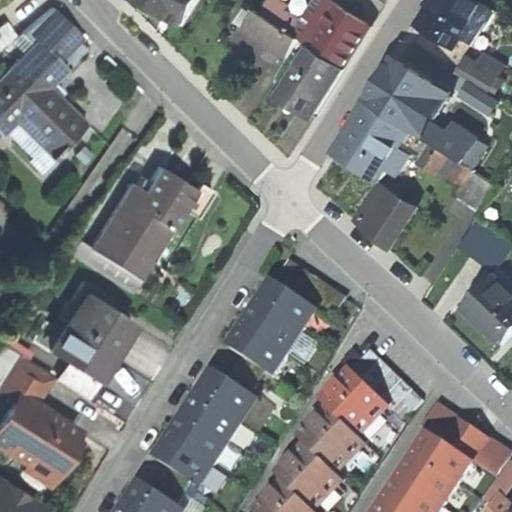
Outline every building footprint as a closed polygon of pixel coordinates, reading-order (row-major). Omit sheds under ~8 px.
[(143,0),(185,26),(201,0),(143,0)] [(293,6),(284,0),(271,0),(262,13),(280,25),(289,12),(293,6)] [(305,41),(316,48),(348,69),(374,28),(332,0),(305,41)] [(481,28),(488,32),(500,13),(479,0),(437,0),(422,24),(460,48),(472,29),(478,33),(481,28)] [(50,8),(20,32),(31,43),(35,39),(56,60),(80,36),(50,8)] [(238,24),(246,30),(256,16),(247,10),(238,24)] [(303,41),(300,39),(280,25),(262,13),(259,11),(256,16),(246,30),(274,48),(268,56),(280,64),(285,55),(291,59),(303,41)] [(289,12),(280,25),(300,39),(309,25),(289,12)] [(0,47),(14,38),(2,21),(0,22),(0,47)] [(35,39),(31,43),(0,74),(0,133),(18,116),(52,150),(47,156),(50,159),(85,125),(47,87),(65,69),(56,60),(35,39)] [(316,48),(284,98),(317,118),(348,69),(316,48)] [(483,65),(500,76),(508,65),(490,54),(483,65)] [(472,58),(462,75),(490,92),(500,76),(483,65),(472,58)] [(435,84),(399,62),(372,104),(408,127),(415,116),(419,118),(428,105),(423,103),(435,84)] [(483,89),(462,75),(454,87),(476,101),(483,89)] [(414,130),(408,127),(372,104),(340,155),(382,182),(414,130)] [(466,145),(428,120),(419,133),(435,143),(458,158),(466,145)] [(435,143),(419,133),(413,143),(428,153),(435,143)] [(435,143),(428,153),(422,162),(460,188),(473,170),(473,169),(458,158),(435,143)] [(141,191),(128,183),(80,259),(130,290),(181,209),(194,189),(156,166),(141,191)] [(473,170),(460,188),(455,196),(481,213),(498,187),(473,170)] [(197,184),(194,189),(181,209),(194,218),(210,192),(197,184)] [(380,193),(360,223),(392,250),(419,207),(392,190),(387,197),(380,193)] [(511,243),(491,228),(473,252),(498,270),(511,251),(511,243)] [(291,262),(277,284),(288,291),(303,269),(291,262)] [(315,277),(303,269),(288,291),(300,299),(315,277)] [(511,290),(497,276),(464,310),(479,325),(482,322),(505,344),(511,337),(511,290)] [(327,285),(315,277),(300,299),(312,307),(327,285)] [(261,305),(306,335),(321,312),(312,307),(300,299),(288,291),(277,284),(276,283),(261,305)] [(338,292),(327,285),(312,307),(321,312),(323,314),(338,292)] [(338,292),(323,314),(335,322),(349,300),(338,292)] [(83,293),(47,351),(94,380),(130,323),(83,293)] [(261,305),(246,328),(291,357),(306,335),(261,305)] [(243,358),(268,374),(277,380),(291,357),(246,328),(232,350),(243,358)] [(372,352),(352,372),(363,382),(382,362),(372,352)] [(16,393),(31,403),(49,374),(19,356),(0,385),(0,394),(11,401),(16,393)] [(236,368),(261,385),(268,374),(243,358),(236,368)] [(393,372),(382,362),(363,382),(373,393),(393,372)] [(236,368),(228,380),(253,397),(261,385),(236,368)] [(202,395),(247,424),(261,402),(253,397),(228,380),(216,372),(202,395)] [(322,403),(330,410),(360,439),(390,409),(384,402),(373,393),(363,382),(352,372),(322,403)] [(404,382),(393,372),(373,393),(384,402),(404,382)] [(404,382),(384,402),(390,409),(394,412),(414,391),(404,382)] [(425,402),(414,391),(394,412),(405,423),(425,402)] [(67,452),(65,444),(75,430),(46,412),(47,411),(35,403),(34,405),(31,403),(16,393),(11,401),(0,419),(0,445),(46,474),(56,459),(63,459),(67,452)] [(202,395),(187,417),(232,446),(247,424),(202,395)] [(432,436),(446,446),(462,422),(439,407),(423,430),(432,436)] [(307,447),(337,477),(367,446),(360,439),(330,410),(300,440),(307,447)] [(187,417),(173,439),(218,468),(232,446),(187,417)] [(462,422),(446,446),(475,465),(491,441),(462,422)] [(446,446),(432,436),(381,511),(445,511),(477,466),(475,465),(446,446)] [(170,469),(194,485),(203,491),(218,468),(173,439),(158,461),(170,469)] [(511,452),(491,441),(475,465),(477,466),(500,480),(511,460),(511,452)] [(278,477),(285,484),(313,511),(316,511),(344,483),(337,477),(307,447),(278,477)] [(163,481),(187,496),(194,485),(170,469),(163,481)] [(156,492),(180,508),(187,496),(163,481),(156,492)] [(31,511),(36,506),(0,482),(0,511),(31,511)] [(129,506),(137,511),(186,511),(180,508),(156,492),(143,484),(129,506)] [(313,511),(285,484),(257,511),(313,511)]
